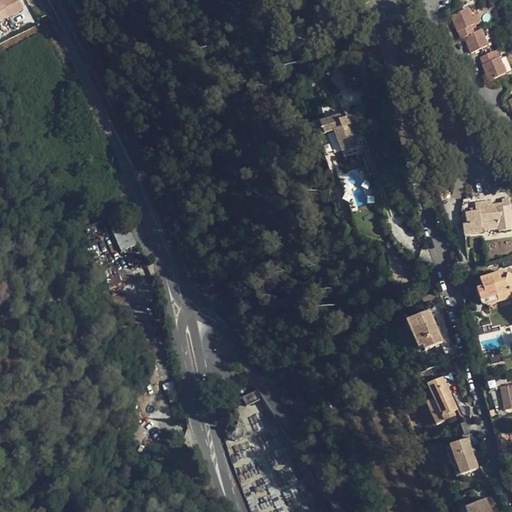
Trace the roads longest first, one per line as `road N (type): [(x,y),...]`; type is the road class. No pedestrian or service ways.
road 1 (residential): [(511,502),(370,7)]
road 2 (secondary): [(51,0),(154,222)]
road 3 (residential): [(243,346),(344,511)]
road 4 (residential): [(511,131),(431,5)]
road 5 (secondary): [(210,446),(188,315)]
